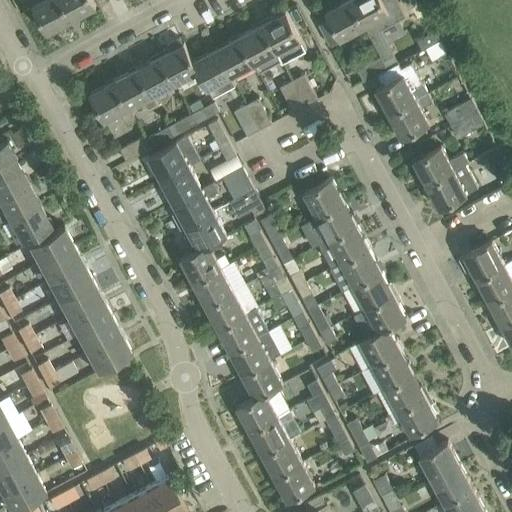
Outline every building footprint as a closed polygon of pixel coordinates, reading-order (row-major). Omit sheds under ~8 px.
[(33,1),(49,30),(73,17),(63,0),(33,0),(34,1),(33,1)] [(63,0),(73,17),(96,5),(94,0),(63,0)] [(366,24),(353,0),(343,0),(327,9),(331,16),(319,22),(330,43),(366,24)] [(353,0),(384,58),(395,52),(382,27),(407,13),(399,0),(353,0)] [(421,6),(407,13),(416,34),(433,25),(421,6)] [(286,9),(263,21),(283,60),(307,47),(286,9)] [(283,60),(263,21),(240,33),(254,61),(260,72),(283,60)] [(436,28),(420,37),(425,47),(441,38),(436,28)] [(240,33),(218,45),(232,73),(254,61),(240,33)] [(177,81),(200,69),(194,58),(184,41),(183,41),(180,36),(167,43),(170,48),(162,53),(177,81)] [(218,45),(194,58),(200,69),(215,96),(238,84),(218,45)] [(162,53),(138,65),(153,94),(177,81),(162,53)] [(358,67),(364,79),(377,72),(389,66),(382,54),(358,67)] [(377,87),(389,111),(428,90),(412,60),(402,66),(399,61),(389,66),(377,72),(383,84),(377,87)] [(153,94),(138,65),(116,77),(131,106),(144,98),(149,108),(159,103),(153,94)] [(305,71),(294,78),(307,102),(318,96),(305,71)] [(91,90),(106,119),(121,111),(127,123),(137,118),(131,106),(116,77),(91,90)] [(307,102),(294,78),(281,85),(294,109),(307,102)] [(433,99),(428,90),(389,111),(402,135),(431,120),(423,105),(433,99)] [(259,96),(248,102),(261,127),(273,120),(259,96)] [(446,110),(452,122),(478,108),(472,96),(446,110)] [(198,121),(221,109),(215,99),(193,111),(198,121)] [(261,127),(248,102),(235,109),(244,127),(248,133),(248,134),(261,127)] [(452,122),(460,135),(486,122),(478,108),(452,122)] [(198,121),(193,111),(170,123),(176,133),(198,121)] [(230,140),(218,117),(208,122),(221,145),(230,140)] [(176,133),(170,123),(146,136),(151,146),(176,133)] [(248,133),(244,127),(242,128),(240,135),(241,136),(248,133)] [(150,154),(162,177),(191,161),(201,156),(189,133),(150,154)] [(146,136),(145,134),(121,147),(127,159),(151,146),(146,136)] [(0,167),(17,159),(6,137),(0,140),(0,167)] [(228,157),(237,152),(230,140),(221,145),(228,157)] [(414,158),(427,182),(471,159),(466,149),(451,157),(443,143),(414,158)] [(485,151),(500,178),(511,171),(498,144),(485,151)] [(0,194),(29,180),(17,159),(0,167),(0,194)] [(471,159),(427,182),(440,206),(445,203),(454,198),(480,184),(467,161),(471,159)] [(162,177),(174,200),(203,184),(191,161),(162,177)] [(243,164),(223,175),(236,197),(255,187),(243,164)] [(305,190),(317,213),(345,198),(333,175),(305,190)] [(174,200),(186,222),(215,207),(209,195),(220,189),(214,179),(203,185),(203,184),(174,200)] [(29,180),(0,194),(0,197),(6,208),(0,211),(5,220),(40,201),(29,180)] [(236,197),(231,200),(239,215),(252,208),(256,214),(267,208),(255,187),(236,197)] [(317,213),(329,236),(357,221),(345,198),(317,213)] [(458,206),(454,198),(445,203),(449,211),(458,206)] [(11,233),(17,242),(52,223),(40,201),(5,220),(11,217),(17,229),(11,233)] [(209,240),(210,240),(228,230),(215,207),(186,222),(199,247),(209,240)] [(271,212),(261,217),(272,236),(281,231),(271,212)] [(342,259),(370,244),(357,221),(329,236),(319,241),(332,264),(342,259)] [(29,242),(39,260),(74,241),(64,223),(29,242)] [(249,235),(255,247),(266,240),(260,228),(249,235)] [(281,231),(272,236),(279,249),(288,244),(281,231)] [(465,253),(477,276),(505,261),(493,238),(465,253)] [(182,256),(194,279),(223,264),(210,240),(209,240),(199,247),(182,256)] [(266,240),(255,247),(261,257),(273,251),(266,240)] [(39,260),(49,278),(84,259),(74,241),(39,260)] [(342,259),(354,282),(382,267),(370,244),(342,259)] [(49,278),(58,296),(94,277),(84,259),(49,278)] [(477,276),(489,299),(511,286),(511,273),(505,261),(477,276)] [(194,279),(206,302),(235,287),(223,264),(194,279)] [(346,289),(357,310),(394,290),(382,267),(354,282),(355,284),(346,289)] [(292,274),(297,283),(306,278),(302,269),(292,274)] [(274,280),(279,292),(291,286),(285,274),(274,280)] [(58,296),(68,314),(103,295),(94,277),(58,296)] [(306,278),(297,283),(303,296),(313,290),(306,278)] [(0,292),(6,303),(18,297),(12,286),(0,292)] [(279,292),(292,315),(303,309),(291,286),(279,292)] [(511,286),(489,299),(502,322),(511,316),(511,286)] [(206,302),(218,325),(247,309),(235,287),(206,302)] [(368,307),(379,328),(390,323),(407,314),(394,290),(357,310),(358,313),(368,307)] [(68,314),(78,333),(113,314),(103,295),(68,314)] [(18,297),(6,303),(12,315),(24,309),(18,297)] [(307,307),(319,330),(328,325),(316,302),(307,307)] [(218,325),(230,348),(259,332),(247,309),(218,325)] [(78,333),(88,351),(123,332),(113,314),(78,333)] [(511,316),(502,322),(511,341),(511,316)] [(20,327),(26,339),(37,333),(31,321),(20,327)] [(304,338),(314,333),(309,321),(299,326),(304,338)] [(362,337),(374,361),(402,346),(390,323),(379,328),(362,337)] [(329,325),(319,330),(326,342),(335,337),(329,325)] [(230,348),(243,371),(272,355),(281,350),(270,328),(230,348)] [(3,337),(9,348),(20,342),(14,331),(3,337)] [(123,332),(88,351),(97,369),(133,350),(123,332)] [(37,333),(26,339),(32,350),(43,344),(37,333)] [(314,333),(304,338),(310,349),(321,344),(314,333)] [(20,342),(9,348),(15,359),(26,354),(20,342)] [(374,361),(386,383),(414,369),(402,346),(374,361)] [(243,371),(256,395),(266,388),(284,379),(272,355),(243,371)] [(39,363),(45,375),(56,369),(50,358),(39,363)] [(316,365),(326,387),(337,382),(330,370),(335,367),(330,358),(316,365)] [(22,372),(28,384),(39,378),(33,367),(22,372)] [(56,369),(45,375),(50,386),(61,381),(56,369)] [(386,383),(399,406),(426,391),(414,369),(386,383)] [(39,378),(28,384),(34,395),(45,390),(39,378)] [(306,383),(312,395),(322,390),(316,378),(306,383)] [(337,382),(326,387),(333,400),(343,395),(337,382)] [(238,404),(250,427),(279,412),(266,388),(256,395),(238,404)] [(323,390),(306,399),(311,409),(318,406),(325,419),(335,413),(323,390)] [(426,391),(399,406),(412,431),(439,416),(426,391)] [(0,420),(8,416),(0,400),(0,420)] [(42,409),(49,420),(59,414),(53,403),(42,409)] [(250,427),(262,449),(291,434),(279,412),(250,427)] [(325,419),(337,441),(347,435),(335,413),(325,419)] [(59,414),(49,420),(55,432),(66,425),(59,414)] [(8,416),(0,420),(0,444),(17,434),(8,416)] [(361,428),(355,417),(345,422),(351,433),(361,428)] [(376,434),(371,423),(351,433),(366,460),(376,455),(367,439),(376,434)] [(0,444),(0,467),(27,451),(17,434),(0,444)] [(262,449),(274,472),(303,457),(291,434),(262,449)] [(421,453),(433,476),(461,461),(448,438),(438,444),(433,434),(416,443),(421,453)] [(337,441),(343,453),(354,447),(347,435),(337,441)] [(61,445),(67,456),(79,450),(72,439),(61,445)] [(147,444),(135,450),(141,461),(152,455),(147,444)] [(79,450),(67,456),(74,468),(85,462),(79,450)] [(141,461),(135,450),(123,456),(129,467),(141,461)] [(0,467),(0,487),(1,490),(37,471),(27,451),(0,467)] [(303,457),(274,472),(288,497),(316,482),(303,457)] [(433,476),(446,499),(473,484),(461,461),(433,476)] [(110,464),(99,470),(105,481),(116,475),(110,464)] [(105,481),(99,470),(88,476),(94,487),(105,481)] [(37,471),(1,490),(11,508),(47,489),(37,471)] [(386,471),(374,477),(382,493),(394,486),(386,471)] [(169,473),(151,482),(166,511),(180,511),(188,508),(169,473)] [(365,481),(355,487),(363,504),(374,498),(365,481)] [(166,511),(151,482),(133,492),(143,511),(166,511)] [(73,484),(62,490),(68,501),(79,495),(73,484)] [(446,499),(452,511),(476,511),(486,507),(473,484),(446,499)] [(68,501),(62,490),(51,496),(57,507),(68,501)] [(143,511),(133,492),(115,502),(120,511),(143,511)] [(321,511),(319,507),(326,503),(321,493),(304,501),(309,511),(321,511)] [(120,511),(115,502),(97,511),(96,511),(120,511)] [(42,511),(38,503),(27,510),(27,511),(42,511)] [(407,511),(403,503),(391,509),(392,511),(407,511)]
